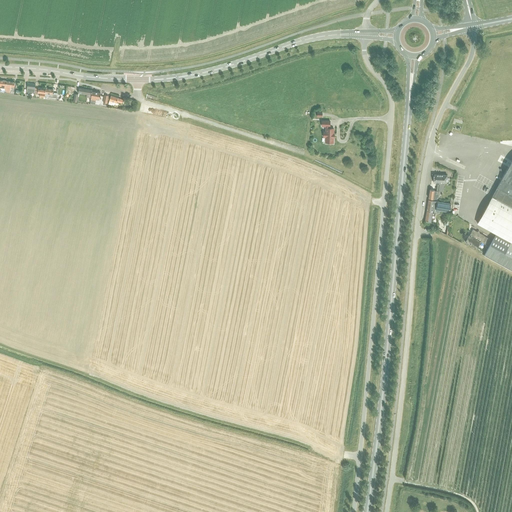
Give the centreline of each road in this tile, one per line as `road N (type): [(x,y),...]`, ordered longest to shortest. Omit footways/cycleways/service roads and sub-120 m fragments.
road 1 (unclassified): [(386,511),(424,167),(439,115),(472,52),(472,26)]
road 2 (unclassified): [(353,511),(391,119),(388,90),(365,58),(365,34)]
road 3 (secondary): [(366,511),(409,92)]
road 4 (secondary): [(137,79),(201,74),(299,42),(365,34)]
road 5 (secondary): [(0,66),(137,79)]
